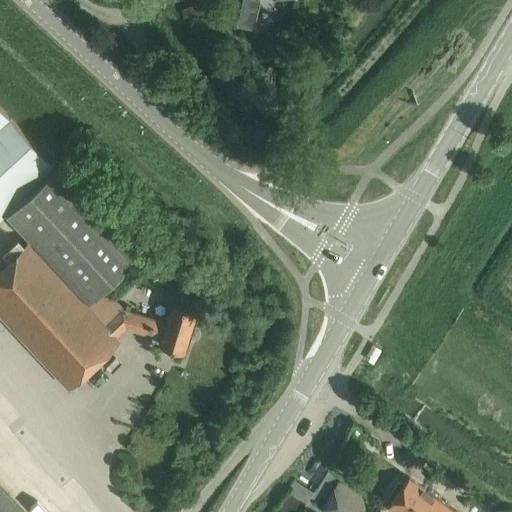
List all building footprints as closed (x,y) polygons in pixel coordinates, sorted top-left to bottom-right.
[(254,26),(259,0),(257,0),(243,0),(239,23),(254,26)] [(37,147),(0,106),(0,210),(1,210),(28,240),(0,265),(0,313),(68,386),(119,338),(115,335),(125,326),(160,337),(158,343),(183,351),(196,309),(171,301),(165,321),(121,308),(104,324),(85,303),(137,255),(52,163),(57,158),(43,142),(37,147)] [(0,439),(21,421),(18,416),(31,405),(0,370),(0,439)] [(457,511),(424,488),(408,476),(404,482),(398,480),(388,493),(391,498),(387,504),(398,511),(457,511)] [(25,511),(0,484),(0,511),(25,511)]
